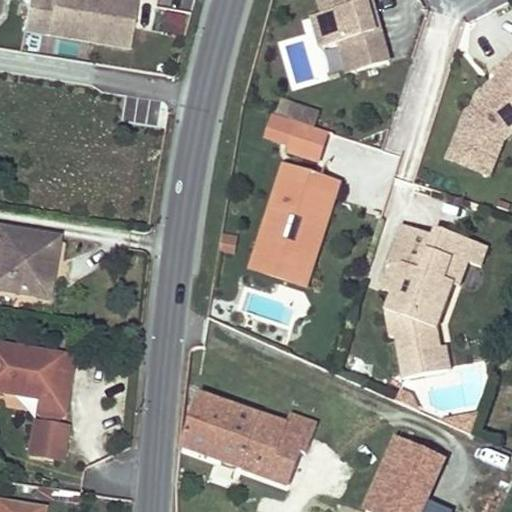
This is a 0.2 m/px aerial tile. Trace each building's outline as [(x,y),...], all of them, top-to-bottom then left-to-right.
[(137,0),(29,0),(24,33),(129,50),(137,0)] [(318,0),(322,13),(311,16),(320,47),(337,42),(347,40),(356,71),(388,62),(379,29),(374,30),(366,1),(370,0),(318,0)] [(379,29),(370,0),(366,1),(374,30),(379,29)] [(187,17),(165,13),(161,33),(183,37),(187,17)] [(356,71),(347,40),(337,42),(346,73),(356,71)] [(511,57),(491,73),(496,80),(499,85),(490,92),(487,87),(478,94),(472,109),(465,113),(446,161),(487,178),(496,157),(491,155),(499,134),(511,124),(511,57)] [(490,92),(499,85),(496,80),(487,87),(490,92)] [(317,115),(294,108),(289,122),(313,129),(317,115)] [(289,122),(273,117),(268,132),(293,140),(288,153),(318,162),(327,134),(313,129),(289,122)] [(496,157),(503,137),(511,130),(511,124),(499,134),(491,155),(496,157)] [(284,167),(254,255),(308,273),(333,197),(331,195),(328,193),(326,191),(325,189),(324,187),(323,185),(323,182),(322,180),(284,167)] [(433,239),(401,228),(386,268),(389,269),(399,272),(390,296),(384,314),(389,340),(394,339),(402,382),(450,373),(445,350),(440,350),(437,334),(453,288),(454,285),(445,282),(453,261),(429,253),(433,239)] [(462,241),(436,231),(433,239),(429,253),(453,261),(445,282),(454,285),(453,288),(459,290),(468,265),(462,263),(458,253),(462,241)] [(0,290),(48,299),(57,241),(0,232),(0,290)] [(243,238),(225,235),(222,254),(240,257),(243,238)] [(480,269),(487,250),(462,241),(458,253),(462,263),(468,265),(480,269)] [(254,255),(250,269),(303,287),(308,273),(254,255)] [(399,272),(389,269),(381,293),(390,296),(399,272)] [(0,393),(39,400),(38,413),(43,417),(57,419),(64,414),(67,393),(61,384),(63,375),(70,376),(72,360),(0,346),(0,393)] [(61,384),(67,393),(70,376),(63,375),(61,384)] [(288,425),(199,394),(181,448),(290,486),(302,452),(282,445),(288,425)] [(288,425),(282,445),(302,452),(312,423),(292,416),(288,425)] [(69,427),(32,422),(28,458),(64,462),(69,427)] [(422,511),(426,503),(444,461),(398,441),(367,511),(422,511)] [(0,511),(44,511),(45,511),(0,503),(0,511)] [(447,511),(426,503),(422,511),(447,511)]
